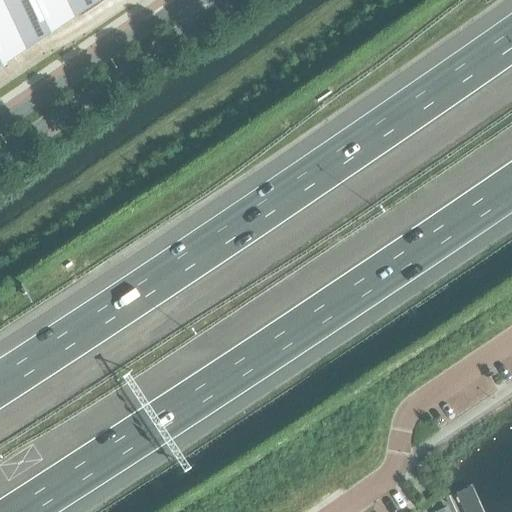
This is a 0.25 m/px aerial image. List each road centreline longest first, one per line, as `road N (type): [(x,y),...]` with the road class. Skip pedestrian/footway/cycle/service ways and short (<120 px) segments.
road 1 (motorway): [(511,45),(0,388)]
road 2 (motorway): [(10,511),(511,184)]
road 3 (tertiary): [(0,160),(234,0)]
road 4 (tertiary): [(190,0),(0,134)]
